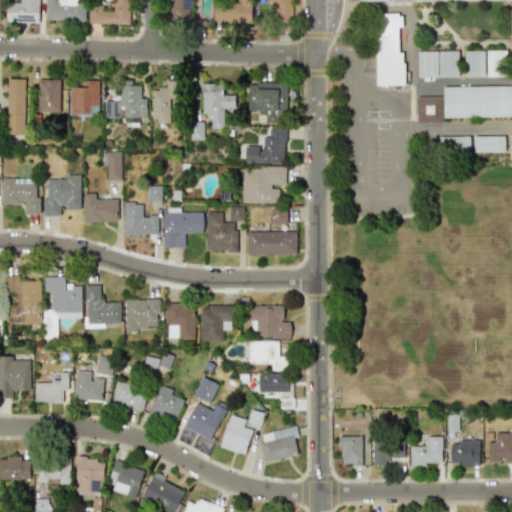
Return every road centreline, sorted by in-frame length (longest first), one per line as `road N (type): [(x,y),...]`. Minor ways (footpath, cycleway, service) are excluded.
road 1 (residential): [(0,429),(116,434),(236,484),(285,494),(511,493)]
road 2 (residential): [(315,0),(321,511)]
road 3 (residential): [(0,244),(55,247),(179,275),(318,283)]
road 4 (residential): [(0,47),(316,55)]
